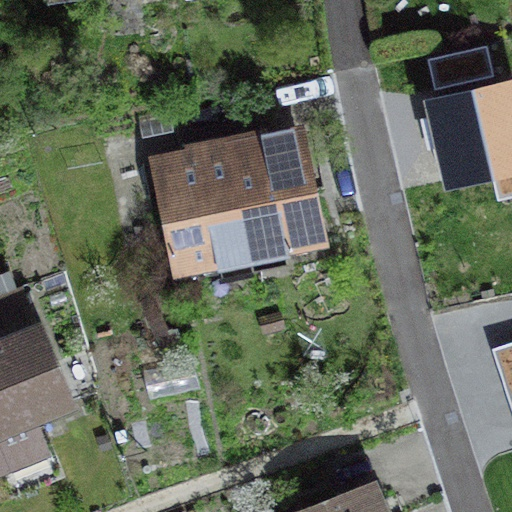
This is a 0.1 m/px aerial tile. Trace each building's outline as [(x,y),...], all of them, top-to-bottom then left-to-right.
[(488,52),(428,66),(433,90),(493,76),(488,52)] [(434,197),(511,179),(511,80),(412,103),(434,197)] [(216,147),(241,264),(321,247),(296,129),(216,147)] [(165,280),(241,264),(216,147),(140,163),(165,280)] [(33,329),(0,342),(0,478),(44,460),(29,425),(67,409),(33,329)] [(511,350),(499,354),(511,393),(511,350)] [(376,511),(366,485),(293,511),(376,511)]
